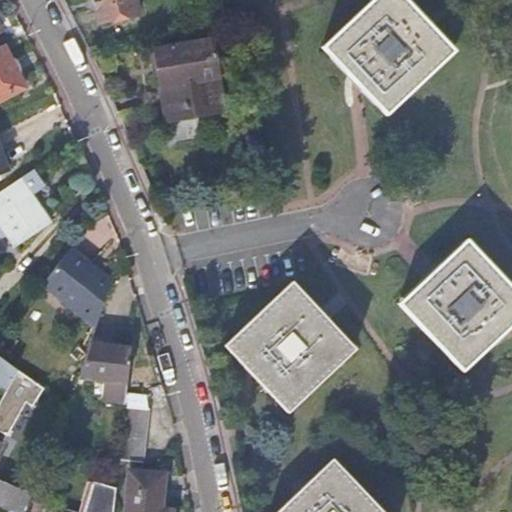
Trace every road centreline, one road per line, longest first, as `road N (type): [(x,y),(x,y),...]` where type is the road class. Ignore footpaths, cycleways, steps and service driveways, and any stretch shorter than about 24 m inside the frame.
road 1 (residential): [(30,0),(62,56),(143,254)]
road 2 (residential): [(215,511),(192,397),(143,254)]
